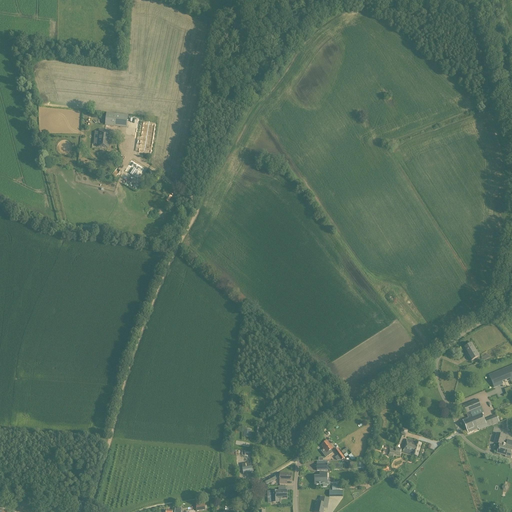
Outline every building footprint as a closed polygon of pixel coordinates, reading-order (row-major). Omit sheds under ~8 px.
[(106,114),(105,126),(127,128),(128,116),(106,114)] [(143,123),(139,153),(150,155),(155,125),(143,123)] [(108,148),(110,131),(99,130),(97,147),(108,148)] [(131,161),(124,172),(137,180),(145,169),(131,161)] [(472,343),(463,349),(471,361),(479,356),(472,343)] [(489,375),(491,380),(500,377),(498,372),(489,375)] [(478,429),(478,428),(486,424),(487,427),(499,423),(499,422),(497,416),(496,417),(495,416),(484,420),(482,414),(483,413),(478,400),(463,406),(468,418),(463,421),(468,433),(478,430),(478,429)] [(407,433),(402,431),(397,444),(400,445),(404,436),(405,436),(406,436),(407,433)] [(504,444),(506,436),(497,433),(494,443),(499,444),(497,454),(506,456),(506,457),(511,459),(511,456),(511,441),(507,440),(506,445),(504,444)] [(421,444),(407,440),(404,452),(417,456),(421,444)] [(321,445),(324,449),(321,452),(326,458),(333,453),(330,450),(333,449),(327,441),(321,445)] [(401,449),(394,448),(394,450),(389,449),(388,456),(393,457),(394,455),(400,456),(401,449)] [(327,461),(317,461),(317,464),(316,464),(317,471),(328,471),(327,461)] [(315,485),(323,485),(323,487),(327,487),(327,484),(327,473),(320,473),(320,477),(315,477),(315,485)] [(291,474),(280,474),(280,484),(286,484),(286,481),(291,481),(291,474)] [(274,476),(264,481),(266,485),(276,479),(274,476)] [(271,491),(271,492),(268,492),(268,499),(268,503),(280,502),(280,499),(287,498),(287,491),(271,491)] [(321,497),(320,503),(318,502),(315,511),(323,511),(325,505),(328,506),(329,499),(321,497)] [(195,503),(196,511),(206,510),(205,502),(195,503)]
